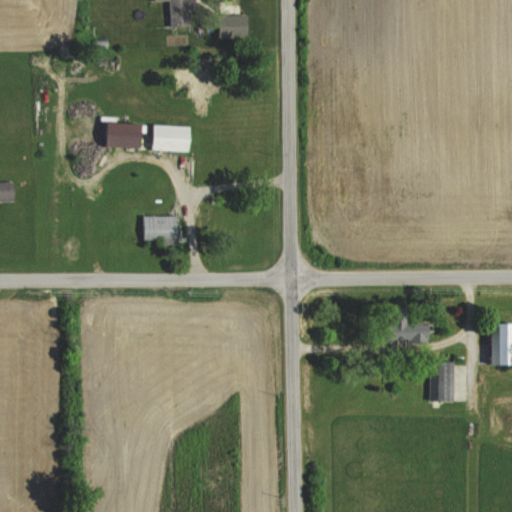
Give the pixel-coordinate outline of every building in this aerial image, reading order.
[(146,0),(147,0),(150,0),(160,0),(162,9),(181,8),(181,0),(146,0)] [(207,14),(208,36),(242,35),(241,13),(207,14)] [(129,122),(95,121),(94,145),(128,147),(129,122)] [(182,150),(183,125),(140,123),(139,148),(182,150)] [(0,197),(11,197),(10,178),(0,178),(0,197)] [(171,215),(136,214),(135,238),(170,239),(171,215)] [(400,339),(399,322),(390,323),(390,317),(371,318),(373,341),(400,339)] [(479,322),(479,363),(504,364),(505,322),(479,322)] [(424,324),(408,324),(407,339),(424,339),(424,324)] [(450,361),(427,360),(425,399),(448,400),(450,361)]
